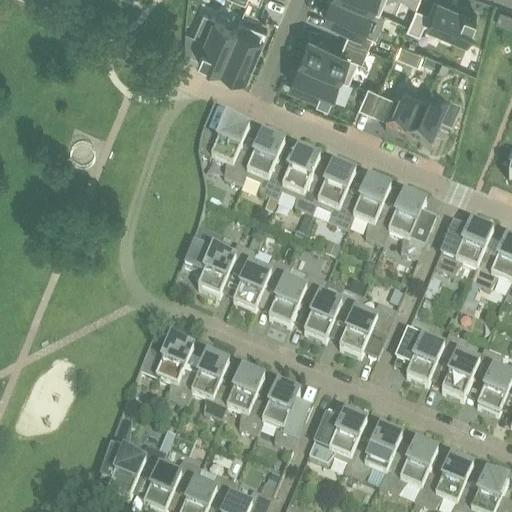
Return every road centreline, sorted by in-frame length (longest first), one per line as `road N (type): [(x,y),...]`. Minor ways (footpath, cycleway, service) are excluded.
road 1 (residential): [(169,312),(511,453)]
road 2 (residential): [(511,213),(254,106)]
